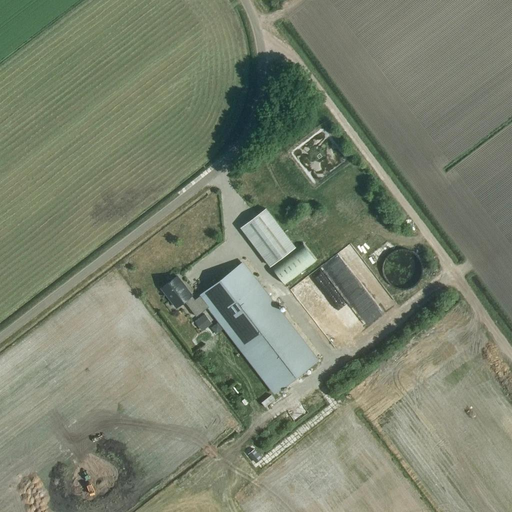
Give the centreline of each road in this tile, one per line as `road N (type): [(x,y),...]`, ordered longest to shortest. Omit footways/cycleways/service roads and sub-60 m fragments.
road 1 (unknown): [(259,36),(294,56),(329,95),(447,268),(355,348),(332,350),(250,253),(221,166)]
road 2 (unclassified): [(0,337),(214,173),(243,141),(258,117),(262,63),(243,0)]
